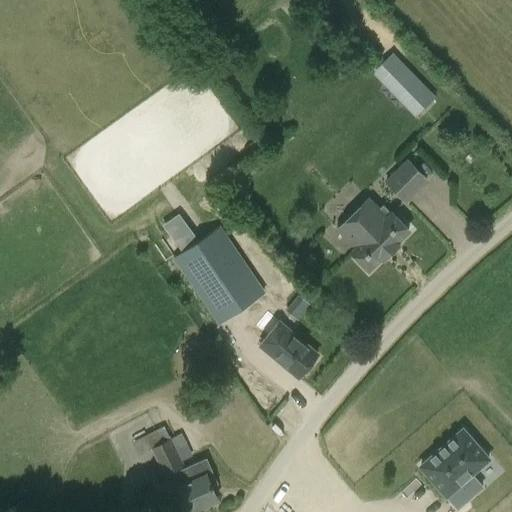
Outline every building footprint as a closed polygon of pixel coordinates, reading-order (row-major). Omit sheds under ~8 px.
[(393,51),(372,72),(416,117),(437,96),(393,51)] [(407,160),(386,181),(404,200),(426,178),(407,160)] [(395,242),(408,229),(391,212),(383,204),(379,207),(369,198),(337,230),(355,248),(351,252),(368,269),(381,256),(383,257),(397,244),(395,242)] [(220,225),(173,258),(218,324),(264,293),(220,225)] [(299,294),(286,308),(297,318),(310,303),(299,294)] [(299,377),(318,354),(279,322),(260,345),(299,377)] [(207,458),(196,462),(185,468),(182,461),(193,456),(181,433),(170,438),(164,426),(135,441),(139,452),(150,447),(165,479),(177,472),(182,484),(178,486),(188,511),(189,511),(217,501),(212,487),(218,484),(207,458)] [(463,430),(420,466),(451,502),(460,494),(466,501),(482,487),(471,474),(488,459),(463,430)]
